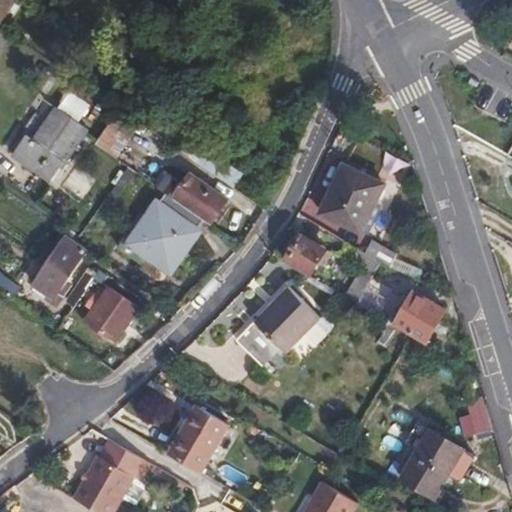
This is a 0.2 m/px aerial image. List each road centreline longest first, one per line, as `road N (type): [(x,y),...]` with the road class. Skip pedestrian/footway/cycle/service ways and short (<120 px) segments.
road 1 (residential): [(377,33),(412,92),(511,401)]
road 2 (residential): [(377,33),(449,37),(511,78)]
road 3 (unknown): [(90,407),(208,492)]
